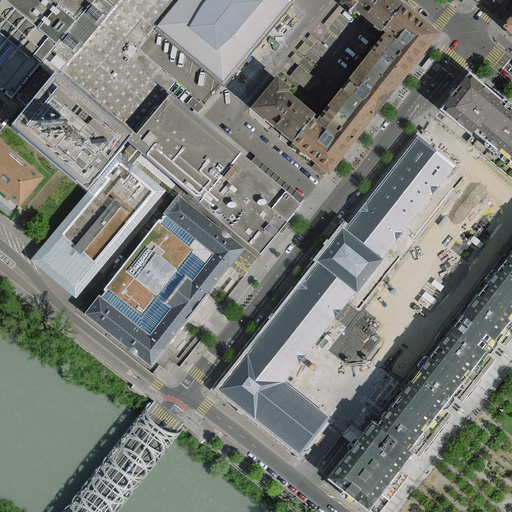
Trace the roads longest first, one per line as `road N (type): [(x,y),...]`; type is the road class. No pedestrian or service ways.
road 1 (tertiary): [(182,394),(333,206)]
road 2 (tertiary): [(0,244),(133,367),(182,394)]
road 3 (tertiary): [(333,206),(471,35)]
road 4 (tertiary): [(182,394),(338,511)]
road 5 (tertiary): [(89,511),(182,394)]
road 6 (residential): [(323,0),(227,114)]
road 7 (residential): [(333,206),(227,114)]
